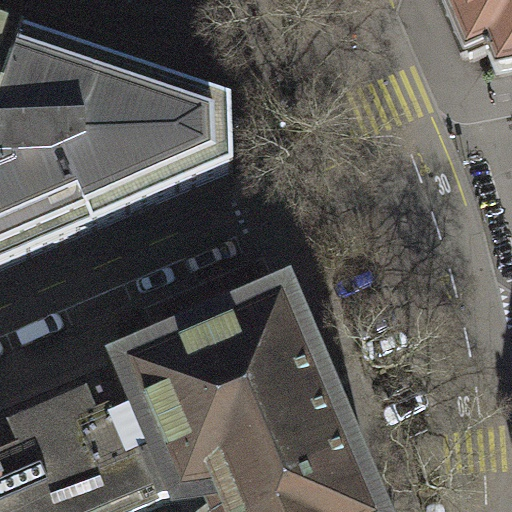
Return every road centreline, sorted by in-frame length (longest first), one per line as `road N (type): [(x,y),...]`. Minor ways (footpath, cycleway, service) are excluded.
road 1 (residential): [(0,324),(403,152)]
road 2 (residential): [(128,0),(315,60),(371,57)]
road 3 (residential): [(466,332),(403,152)]
road 4 (residential): [(466,332),(486,511)]
